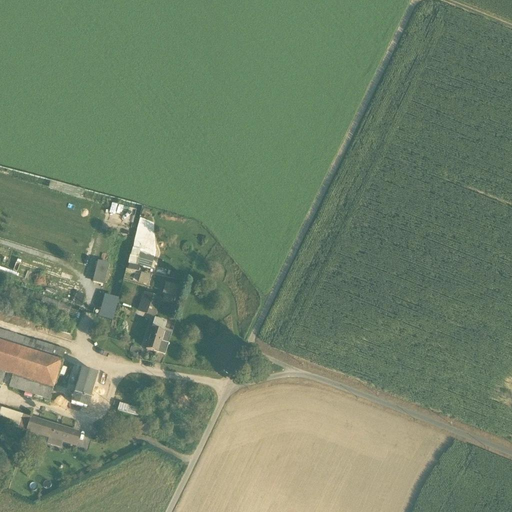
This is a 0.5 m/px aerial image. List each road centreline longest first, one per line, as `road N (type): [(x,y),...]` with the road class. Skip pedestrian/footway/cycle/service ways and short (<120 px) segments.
road 1 (unclassified): [(511,456),(246,349),(167,511)]
road 2 (track): [(413,0),(246,349)]
